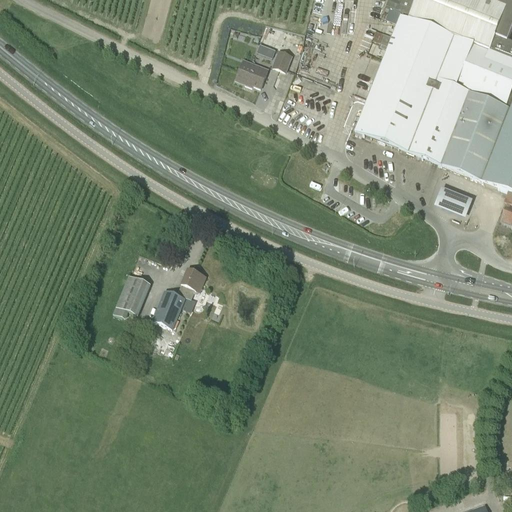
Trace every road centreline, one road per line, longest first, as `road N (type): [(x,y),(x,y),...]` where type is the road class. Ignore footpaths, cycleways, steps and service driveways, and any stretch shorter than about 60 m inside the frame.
road 1 (primary): [(436,279),(298,234),(216,196),(131,147),(0,48)]
road 2 (unclassified): [(24,0),(264,119),(455,235)]
road 3 (unclassified): [(430,302),(295,257),(182,204),(0,74)]
